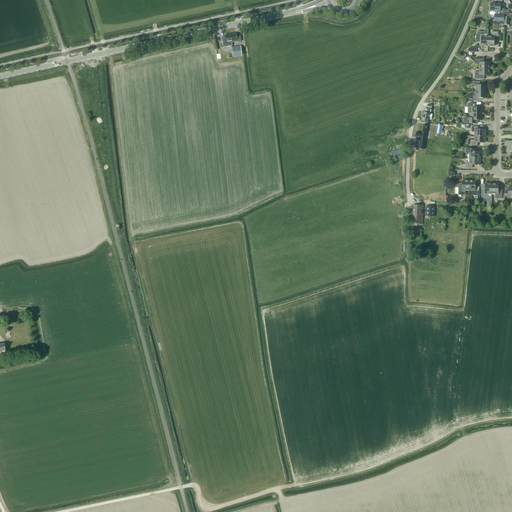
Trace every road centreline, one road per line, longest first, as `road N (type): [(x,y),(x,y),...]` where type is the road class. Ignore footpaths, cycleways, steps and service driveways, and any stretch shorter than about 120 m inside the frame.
road 1 (tertiary): [(0,76),(282,14)]
road 2 (residential): [(408,200),(414,117),(477,0)]
road 3 (track): [(61,511),(192,485)]
road 4 (residential): [(511,175),(495,175),(497,83),(511,67)]
road 5 (track): [(283,511),(276,491),(203,511),(192,485)]
